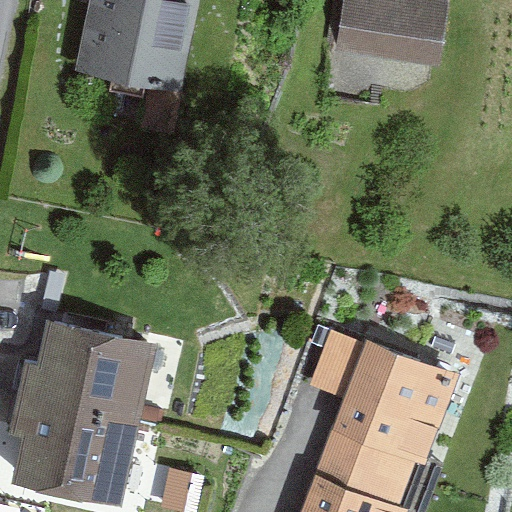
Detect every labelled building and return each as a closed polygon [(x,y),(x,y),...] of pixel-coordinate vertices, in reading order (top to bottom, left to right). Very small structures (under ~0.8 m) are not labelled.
[(198,0),(88,0),(76,66),(182,86),(198,0)] [(444,0),(341,0),(335,50),(436,63),(444,0)] [(156,341),(46,318),(37,362),(24,359),(17,392),(140,418),(156,341)] [(425,464),(461,372),(367,336),(365,341),(331,328),(310,383),(344,396),(323,450),(408,483),(416,460),(425,464)] [(14,481),(121,504),(140,418),(17,392),(9,430),(24,433),(14,481)] [(408,483),(323,450),(298,511),(406,511),(409,507),(401,504),(408,483)]
